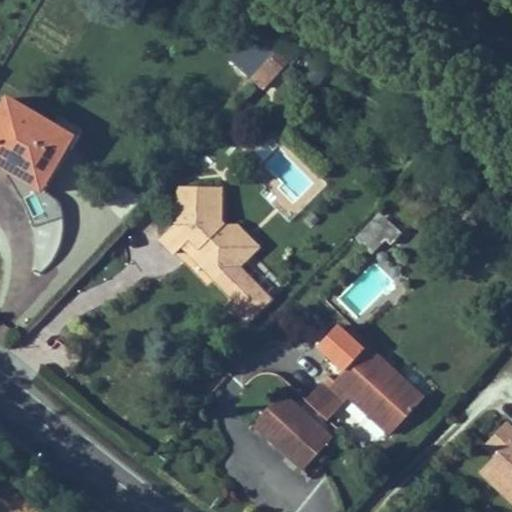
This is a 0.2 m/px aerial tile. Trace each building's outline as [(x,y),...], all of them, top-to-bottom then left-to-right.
[(289,29),(270,49),(283,61),(302,41),(289,29)] [(0,118),(0,121),(18,131),(21,126),(65,153),(91,111),(78,103),(82,96),(32,65),(0,118)] [(21,126),(18,131),(63,157),(65,153),(21,126)] [(238,155),(196,154),(195,185),(175,205),(192,221),(200,214),(232,248),(248,231),(253,235),(267,221),(239,193),(239,190),(238,155)] [(402,189),(380,212),(390,221),(400,211),(406,216),(417,203),(402,189)] [(239,190),(239,193),(267,221),(276,212),(253,190),(239,190)] [(338,347),(318,368),(343,390),(363,369),(404,406),(437,369),(379,317),(346,354),(338,347)] [(295,364),(273,388),(303,415),(296,423),(316,441),(345,410),(295,364)] [(273,388),(266,396),(285,412),(296,423),(303,415),(273,388)] [(511,405),(500,418),(511,428),(511,431),(499,445),(511,457),(511,405)]
